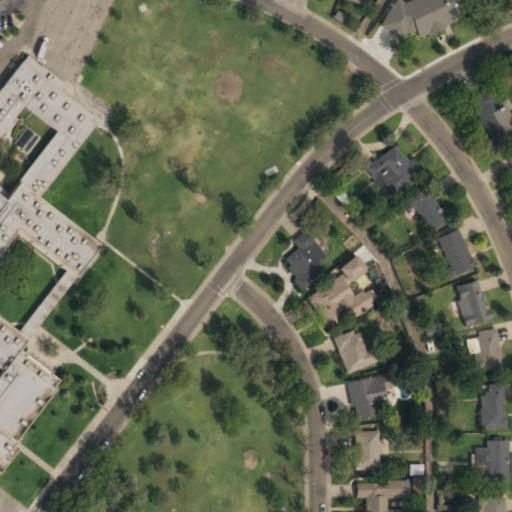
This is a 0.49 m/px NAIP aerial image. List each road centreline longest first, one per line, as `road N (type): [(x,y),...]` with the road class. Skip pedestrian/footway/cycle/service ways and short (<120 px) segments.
road 1 (tertiary): [(399,95),(353,125),(294,183),(41,511)]
road 2 (residential): [(225,273),(277,325),(314,401),(317,511)]
road 3 (residential): [(399,95),(458,162),(511,265)]
road 4 (tertiary): [(399,95),(362,61),(286,14)]
road 5 (tertiary): [(399,95),(511,35)]
